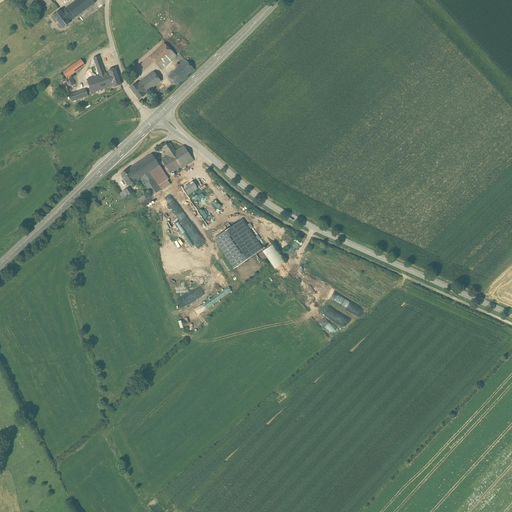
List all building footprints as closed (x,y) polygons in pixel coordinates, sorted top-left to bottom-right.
[(92,0),(76,0),(67,7),(75,18),(95,3),(92,0)] [(75,18),(67,7),(61,12),(69,22),(75,18)] [(61,12),(60,11),(53,16),(53,17),(56,21),(59,25),(59,24),(62,28),(62,29),(70,23),(69,22),(61,12)] [(164,43),(149,57),(153,62),(158,66),(162,62),(173,52),(164,43)] [(173,52),(162,62),(165,65),(176,55),(173,52)] [(98,57),(94,58),(99,75),(100,75),(104,74),(98,57)] [(149,57),(139,66),(143,71),(153,62),(149,57)] [(80,59),(74,64),(78,70),(85,65),(80,59)] [(185,60),(168,76),(176,86),(194,69),(185,60)] [(74,64),(62,72),(66,78),(78,70),(74,64)] [(115,68),(108,71),(113,86),(113,87),(121,85),(115,68)] [(104,74),(100,75),(99,75),(87,80),(91,93),(113,86),(108,72),(105,73),(104,74)] [(154,72),(137,85),(144,94),(161,81),(154,72)] [(72,78),(66,81),(70,90),(76,88),(72,78)] [(137,85),(136,84),(130,88),(139,100),(145,95),(144,94),(137,85)] [(85,89),(79,91),(82,98),(88,96),(85,89)] [(82,98),(79,91),(69,95),(71,102),(82,98)] [(169,142),(162,147),(168,156),(176,151),(169,142)] [(168,156),(162,160),(169,172),(188,160),(192,157),(184,146),(176,151),(168,156)] [(151,154),(128,170),(136,181),(140,178),(143,176),(148,173),(159,166),(151,154)] [(188,160),(176,167),(179,171),(190,163),(188,160)] [(171,183),(159,166),(148,173),(160,190),(171,183)] [(128,170),(120,174),(128,186),(136,181),(128,170)] [(160,190),(148,173),(143,176),(147,182),(144,184),(152,196),(160,190)] [(193,182),(183,188),(188,195),(197,189),(193,182)] [(129,187),(124,191),(128,196),(133,193),(129,187)] [(128,196),(124,191),(119,194),(122,200),(128,196)] [(204,191),(200,193),(212,212),(216,210),(204,191)] [(147,194),(138,200),(140,203),(149,197),(147,194)] [(156,214),(159,207),(153,205),(150,211),(156,214)] [(241,221),(215,239),(234,268),(255,253),(261,249),(241,221)] [(284,262),(273,245),(263,251),(275,268),(284,262)]
